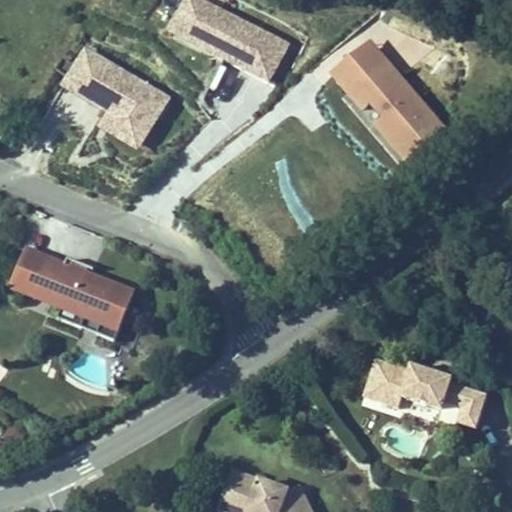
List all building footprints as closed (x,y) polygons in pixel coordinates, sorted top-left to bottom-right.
[(290,45),(197,0),(188,0),(170,38),(222,63),(224,58),(272,82),(290,45)] [(377,122),(405,156),(443,125),(371,39),(333,70),(362,105),(371,98),(385,116),(377,122)] [(155,117),(165,101),(147,89),(149,86),(129,73),(127,76),(86,50),(65,82),(114,113),(142,132),(152,116),(155,117)] [(34,129),(47,142),(73,116),(59,103),(34,129)] [(134,145),(142,132),(114,113),(105,126),(134,145)] [(12,285),(61,304),(57,313),(114,336),(133,290),(91,273),(93,266),(85,263),(67,255),(65,261),(28,246),(12,285)] [(408,370),(375,359),(363,394),(398,405),(402,394),(442,407),(444,402),(461,407),(456,423),(474,429),(480,412),(463,406),(468,389),(449,383),(451,378),(410,365),(408,370)] [(463,406),(480,412),(485,395),(468,389),(463,406)] [(10,422),(1,436),(19,447),(27,433),(10,422)] [(0,456),(3,459),(12,446),(0,438),(0,456)] [(313,511),(301,486),(290,491),(234,472),(228,493),(241,497),(247,511),(313,511)] [(247,511),(241,497),(228,493),(221,511),(247,511)]
